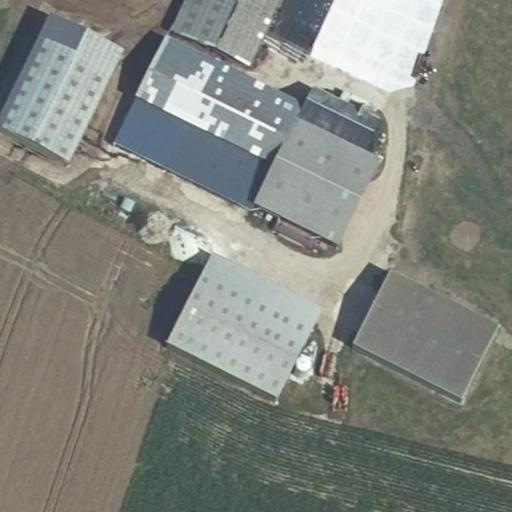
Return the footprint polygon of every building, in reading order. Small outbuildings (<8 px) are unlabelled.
[(181,0),(175,13),(247,51),(273,0),(181,0)] [(43,10),(0,96),(0,126),(62,157),(117,46),(43,10)] [(284,115),(292,99),(158,30),(150,45),(284,115)] [(126,92),(260,162),(284,115),(150,45),(126,92)] [(350,149),(363,125),(297,90),(292,99),(284,115),(350,149)] [(240,200),(260,162),(126,92),(104,134),(238,204),(240,200)] [(240,200),(322,243),(366,158),(350,149),(284,115),(260,162),(240,200)] [(321,309),(214,254),(168,344),(275,399),(321,309)] [(388,281),(352,353),(459,406),(495,335),(388,281)]
